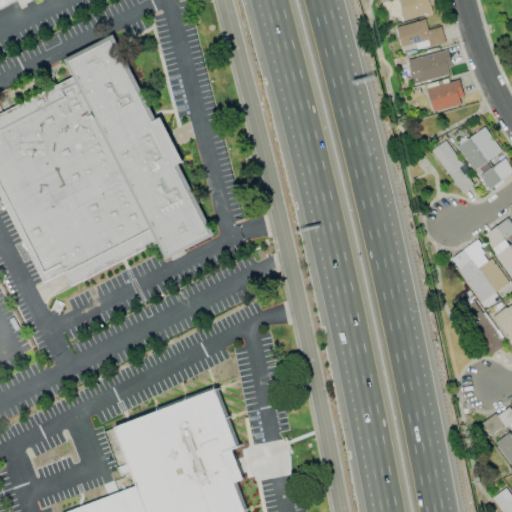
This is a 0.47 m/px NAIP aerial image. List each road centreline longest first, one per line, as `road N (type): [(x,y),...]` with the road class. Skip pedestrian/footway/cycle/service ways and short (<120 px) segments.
road 1 (tertiary): [(339,511),(223,0)]
road 2 (motorway): [(429,511),(318,0)]
road 3 (motorway): [(275,0),(341,265)]
road 4 (motorway): [(341,265),(391,511)]
road 5 (residential): [(461,0),(511,123)]
